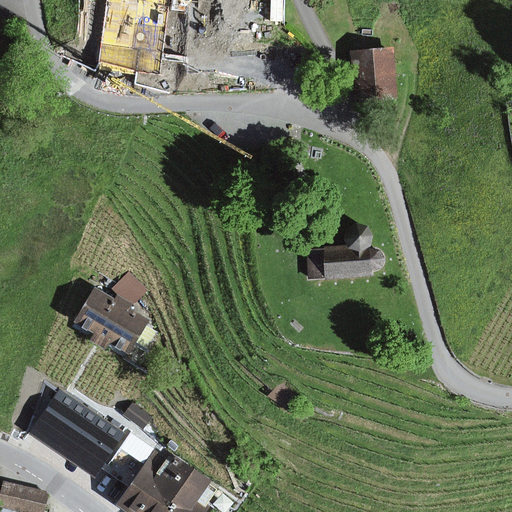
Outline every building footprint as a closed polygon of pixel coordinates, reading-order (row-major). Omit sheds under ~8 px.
[(225,0),(140,0),(135,48),(219,57),(225,0)] [(0,6),(0,25),(8,21),(0,6)] [(404,45),(360,48),(364,105),(407,102),(404,45)] [(344,240),(346,242),(327,243),(327,246),(312,246),(313,275),(328,275),(328,278),(352,277),(375,276),(375,267),(379,267),(383,266),(387,263),(389,260),(390,255),(388,251),(386,248),(382,245),(378,245),(374,246),(374,241),(370,241),(372,238),(373,232),(371,227),(368,222),(363,219),(357,218),(351,220),(346,223),(344,229),(343,234),(344,240)] [(160,329),(146,321),(154,306),(101,278),(79,318),(95,326),(90,335),(107,344),(112,335),(133,346),(136,340),(148,348),(160,329)] [(111,432),(94,421),(90,426),(83,420),(79,425),(67,441),(76,447),(74,450),(114,476),(134,447),(111,432)] [(202,511),(204,511),(193,504),(210,478),(173,455),(169,460),(158,453),(149,466),(140,460),(115,499),(134,511),(202,511)] [(40,511),(45,494),(4,483),(0,498),(0,504),(32,511),(40,511)]
